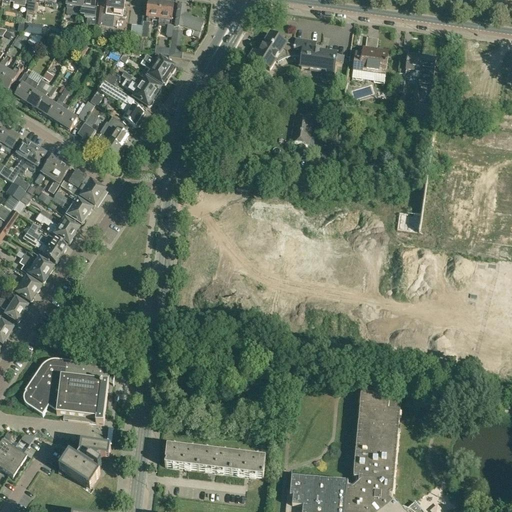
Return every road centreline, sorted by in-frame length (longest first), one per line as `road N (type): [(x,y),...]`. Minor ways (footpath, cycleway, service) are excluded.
road 1 (tertiary): [(137,477),(172,189)]
road 2 (residential): [(0,386),(0,370),(125,190)]
road 3 (primary): [(285,0),(511,32)]
road 4 (tertiary): [(172,189),(195,99),(248,0)]
road 5 (residential): [(125,190),(4,107)]
